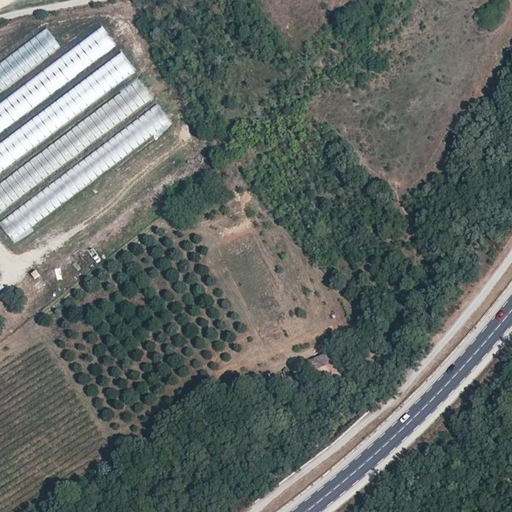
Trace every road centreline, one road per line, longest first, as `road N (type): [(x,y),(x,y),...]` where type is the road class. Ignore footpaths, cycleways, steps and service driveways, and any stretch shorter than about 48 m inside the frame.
road 1 (track): [(511,259),(404,390),(253,511)]
road 2 (primary): [(305,511),(368,461),(511,308)]
